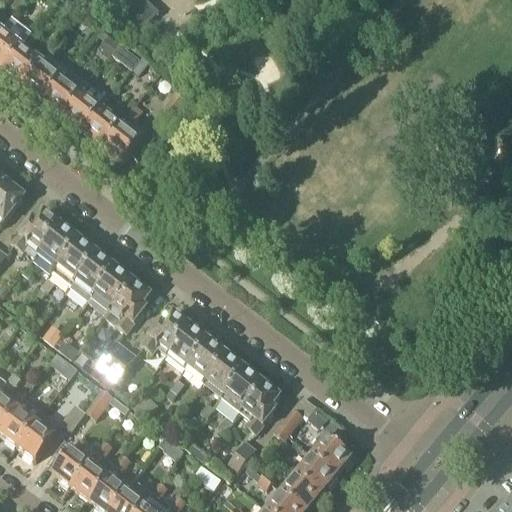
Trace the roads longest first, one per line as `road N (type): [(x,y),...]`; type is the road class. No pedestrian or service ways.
road 1 (residential): [(423,465),(0,130)]
road 2 (secondary): [(511,365),(423,465)]
